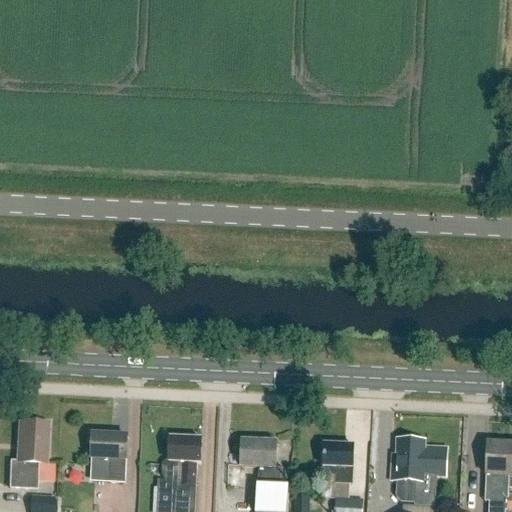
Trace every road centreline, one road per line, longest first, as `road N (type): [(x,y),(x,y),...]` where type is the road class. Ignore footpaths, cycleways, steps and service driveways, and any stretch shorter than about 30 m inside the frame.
road 1 (tertiary): [(511,385),(0,361)]
road 2 (unclassified): [(511,229),(0,205)]
